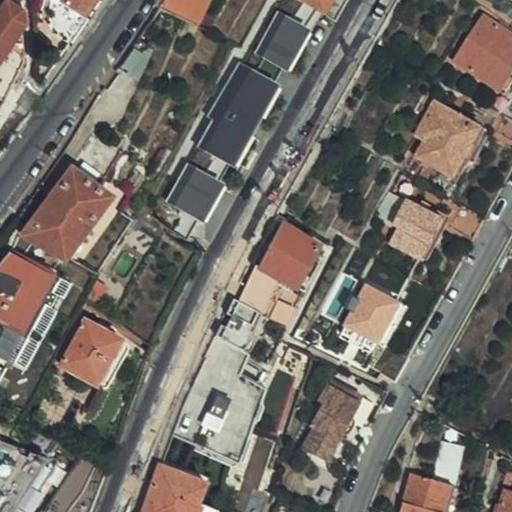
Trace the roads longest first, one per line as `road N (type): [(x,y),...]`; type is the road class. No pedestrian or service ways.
road 1 (primary): [(365,0),(186,330),(113,511)]
road 2 (residential): [(511,200),(423,354),(346,511)]
road 3 (primary): [(0,186),(129,0)]
